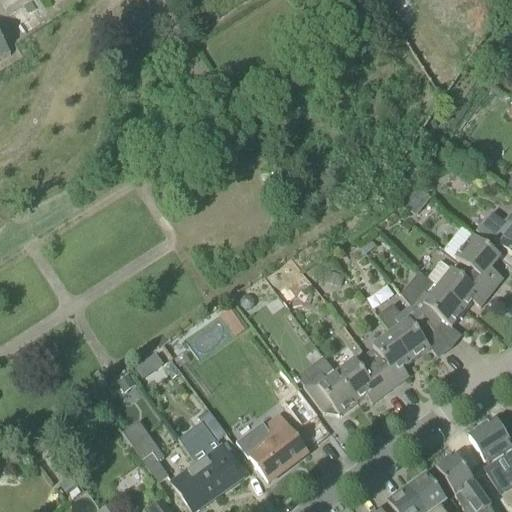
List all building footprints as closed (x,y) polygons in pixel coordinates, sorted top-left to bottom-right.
[(0,64),(10,58),(0,41),(0,64)] [(398,200),(418,215),(429,200),(410,185),(398,200)] [(511,213),(503,225),(491,215),(475,235),(486,244),(489,240),(511,258),(511,213)] [(400,229),(408,235),(413,229),(405,223),(400,229)] [(491,273),(501,260),(474,239),(462,230),(444,253),(455,262),(461,266),(495,293),(503,282),(491,273)] [(369,244),(359,252),(364,259),(375,250),(369,244)] [(454,275),(452,274),(441,265),(427,282),(430,284),(439,291),(438,292),(465,314),(472,305),(480,311),(495,293),(461,266),(454,275)] [(341,289),(344,279),(329,274),(326,285),(341,289)] [(430,284),(410,310),(451,353),(452,352),(462,340),(451,332),(465,314),(438,292),(439,291),(430,284)] [(254,308),(254,303),(250,299),(245,299),(241,303),(241,309),(245,313),(251,313),(254,308)] [(412,366),(430,352),(438,362),(451,353),(410,310),(400,318),(394,309),(378,320),(391,337),(412,366)] [(234,310),(221,318),(237,340),(249,331),(234,310)] [(365,359),(391,394),(409,380),(402,373),(412,366),(391,337),(372,351),(374,353),(365,359)] [(149,362),(156,374),(164,369),(156,357),(149,362)] [(355,364),(336,378),(357,406),(366,400),(372,408),(391,394),(365,359),(356,366),(355,364)] [(336,378),(324,361),(297,382),(323,417),(332,411),(339,420),(357,406),(336,378)] [(136,390),(128,378),(117,386),(125,397),(136,390)] [(96,424),(96,412),(80,412),(80,424),(96,424)] [(216,446),(226,439),(210,417),(200,424),(216,446)] [(307,456),(278,419),(263,431),(269,441),(246,458),(268,486),(307,456)] [(511,492),(511,468),(502,454),(511,448),(495,423),(468,440),(497,485),(504,497),(511,492)] [(158,487),(169,480),(159,465),(164,461),(139,426),(123,437),(143,465),(158,487)] [(28,453),(40,445),(36,439),(35,438),(23,446),(24,447),(28,453)] [(221,452),(213,458),(205,447),(189,458),(196,470),(218,499),(243,482),(221,452)] [(491,511),(490,510),(474,487),(475,486),(455,459),(436,473),(456,501),(462,511),(491,511)] [(200,511),(218,499),(196,470),(172,487),(189,511),(200,511)] [(68,498),(78,491),(69,480),(59,488),(68,498)] [(446,506),(427,480),(408,494),(421,511),(440,511),(446,506)] [(421,511),(408,494),(388,508),(390,511),(421,511)]
